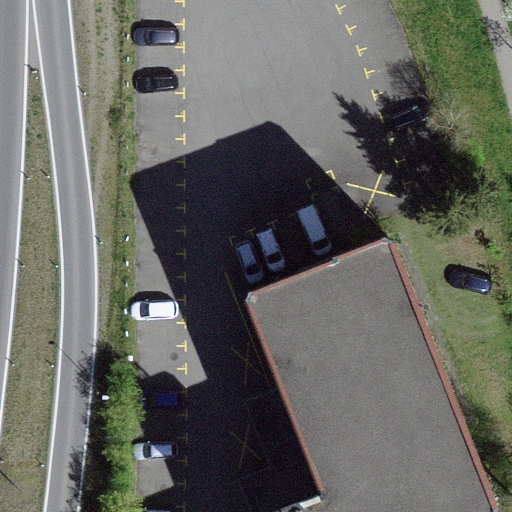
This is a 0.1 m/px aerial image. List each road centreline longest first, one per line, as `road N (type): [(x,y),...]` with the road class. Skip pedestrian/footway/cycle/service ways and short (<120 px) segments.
road 1 (secondary): [(60,511),(77,269),(49,0)]
road 2 (unknown): [(201,235),(412,123)]
road 3 (secondary): [(8,0),(0,168)]
